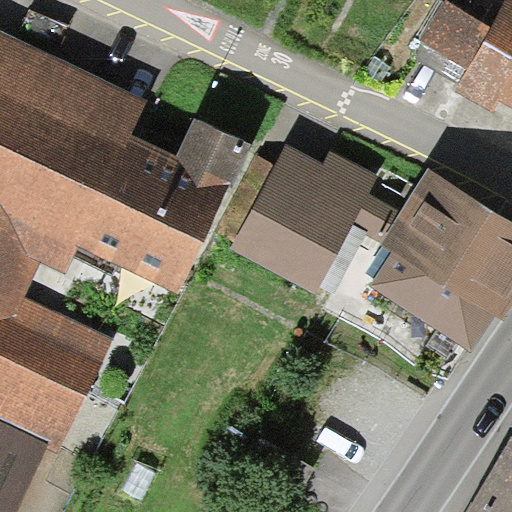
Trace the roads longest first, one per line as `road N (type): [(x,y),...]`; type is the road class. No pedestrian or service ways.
road 1 (residential): [(144,0),(511,181)]
road 2 (tertiary): [(511,364),(406,511)]
